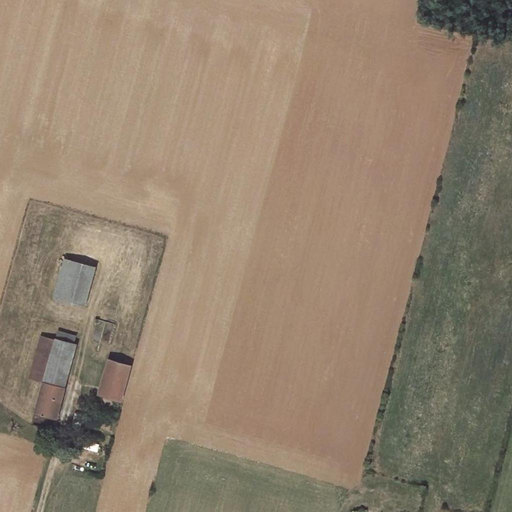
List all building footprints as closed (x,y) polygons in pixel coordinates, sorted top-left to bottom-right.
[(94,270),(68,264),(60,301),(85,307),(94,270)] [(57,332),(54,342),(43,384),(35,414),(56,419),(75,347),(71,346),(73,336),(57,332)] [(43,384),(54,342),(40,339),(29,380),(43,384)] [(121,402),(130,364),(108,359),(99,395),(121,402)] [(84,434),(87,417),(76,415),(72,431),(84,434)]
